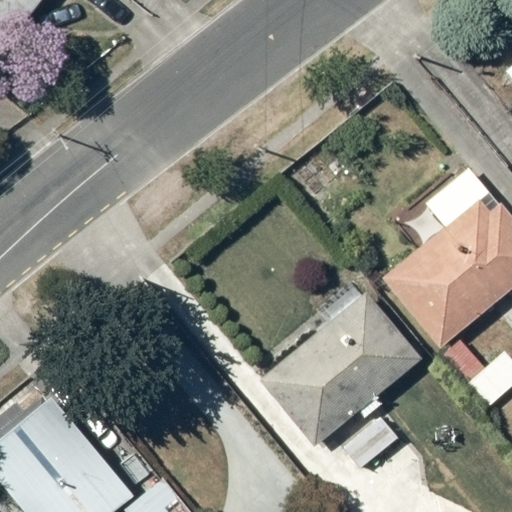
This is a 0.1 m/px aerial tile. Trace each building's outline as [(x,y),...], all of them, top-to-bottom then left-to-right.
[(0,0),(0,47),(40,0),(0,0)] [(388,273),(446,342),(511,287),(511,207),(494,185),(388,273)] [(323,443),(430,355),(370,282),(262,371),(323,443)] [(0,432),(0,491),(17,511),(110,511),(129,497),(47,396),(0,432)] [(343,441),(356,464),(397,441),(384,418),(343,441)] [(190,511),(161,477),(123,508),(126,511),(190,511)]
